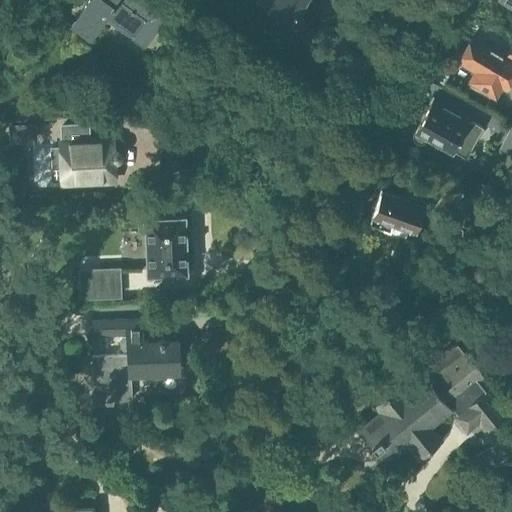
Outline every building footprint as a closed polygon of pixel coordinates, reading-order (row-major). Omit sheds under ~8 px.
[(90,41),(106,20),(145,48),(166,19),(140,0),(88,0),(69,26),(90,41)] [(254,0),(277,15),(274,20),(299,35),(308,20),(298,14),(306,0),(254,0)] [(461,53),(457,59),(472,68),(472,66),(478,70),(471,81),(496,96),(503,84),(507,87),(511,77),(511,44),(506,54),(474,35),(462,54),(461,53)] [(426,138),(452,153),(453,150),(466,157),(483,127),(470,120),(433,99),(414,132),(415,132),(413,135),(413,138),(414,140),(415,142),(417,143),(420,143),(422,142),(424,141),(425,140),(426,138)] [(62,184),(117,181),(117,159),(118,159),(122,157),(124,153),(123,148),(120,145),(116,144),(115,135),(91,136),(90,121),(61,122),(62,144),(51,145),(53,180),(61,179),(62,184)] [(499,147),(511,154),(511,126),(499,147)] [(371,216),(372,216),(369,224),(390,232),(393,224),(415,232),(426,202),(431,204),(431,202),(442,206),(445,198),(412,186),(408,199),(381,189),(376,201),(374,202),(372,208),(373,210),(371,216)] [(187,272),(185,215),(146,217),(148,273),(177,272),(187,272)] [(121,296),(120,268),(80,269),(81,297),(121,296)] [(126,350),(126,353),(92,355),(94,400),(131,399),(130,374),(179,372),(178,339),(142,341),(141,318),(89,320),(90,337),(123,335),(120,339),(121,347),(124,350),(126,350)] [(382,412),(361,429),(386,461),(408,443),(420,458),(441,441),(430,426),(452,408),(449,405),(450,404),(458,414),(454,417),(467,432),(479,423),(487,433),(507,417),(479,382),(484,378),(456,342),(419,371),(425,378),(404,394),(397,386),(376,403),(382,412)] [(511,442),(509,437),(474,457),(486,479),(511,464),(511,442)]
